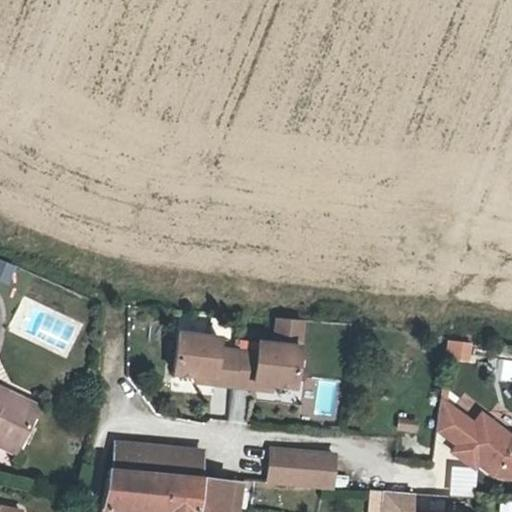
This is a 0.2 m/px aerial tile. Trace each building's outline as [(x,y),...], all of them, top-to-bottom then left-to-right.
[(0,261),(0,281),(7,284),(13,266),(0,261)] [(279,342),(303,345),(305,345),(308,316),(283,315),(279,342)] [(177,370),(200,373),(217,375),(216,381),(237,384),(258,387),(259,381),(276,383),(298,386),(303,345),(279,342),(263,340),(261,351),(241,348),(222,345),(223,335),(183,329),(177,370)] [(469,361),(471,343),(447,340),(445,358),(469,361)] [(217,375),(200,373),(199,379),(216,381),(217,375)] [(0,436),(17,444),(34,404),(2,389),(5,382),(0,379),(0,436)] [(275,389),(276,383),(259,381),(258,387),(275,389)] [(2,389),(34,404),(38,396),(5,382),(2,389)] [(442,425),(456,439),(480,415),(448,386),(442,425)] [(480,415),(456,439),(462,446),(467,442),(497,472),(511,473),(511,427),(489,406),(480,415)] [(216,444),(217,440),(219,419),(134,413),(131,438),(216,444)] [(182,481),(181,493),(179,511),(236,511),(243,462),(246,442),(217,440),(216,444),(131,438),(127,437),(120,476),(117,495),(147,497),(152,493),(152,491),(153,479),(182,481)] [(272,444),(270,476),(279,476),(300,478),(303,447),(272,444)] [(333,449),(303,447),(300,478),(330,480),(333,449)] [(397,469),(395,486),(420,488),(422,471),(397,469)] [(152,491),(181,493),(182,481),(153,479),(152,491)] [(439,511),(414,510),(416,488),(385,486),(382,511),(439,511)] [(0,511),(20,511),(22,504),(0,499),(0,511)] [(511,511),(511,502),(498,502),(497,511),(511,511)]
